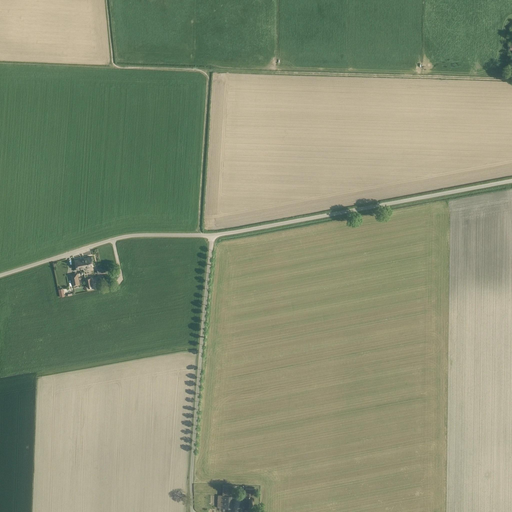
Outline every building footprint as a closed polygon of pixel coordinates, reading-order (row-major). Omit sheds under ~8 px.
[(91,257),(82,258),(84,268),(93,266),(91,257)] [(84,268),(82,258),(75,260),(77,269),(84,268)] [(70,274),(73,286),(80,285),(77,273),(70,274)] [(232,485),(222,485),(222,495),(218,495),(217,508),(219,508),(219,511),(223,511),(223,508),(232,508),(233,496),(232,496),(232,492),(238,492),(239,485),(232,485)] [(244,511),(253,511),(255,489),(245,489),(244,511)]
